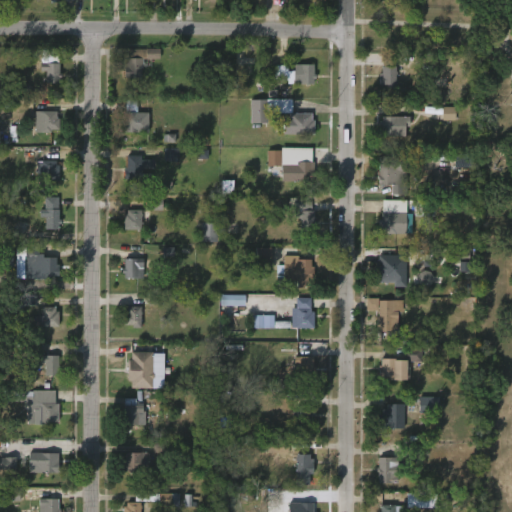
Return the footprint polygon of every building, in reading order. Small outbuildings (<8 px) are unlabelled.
[(62,0),(62,10),(74,10),(74,6),(94,7),(94,0),(62,0)] [(104,0),(105,4),(114,3),(114,8),(130,7),(130,0),(104,0)] [(257,0),(257,8),(277,9),(276,0),(289,0),(289,11),(305,11),(305,0),(257,0)] [(141,66),(141,70),(149,70),(149,75),(141,75),(141,77),(124,77),(124,62),(127,62),(128,48),(160,48),(159,58),(150,58),(150,66),(141,66)] [(58,61),(59,62),(59,82),(46,82),(46,70),(39,70),(40,62),(41,62),(42,49),(58,49),(58,61)] [(395,58),(396,87),(387,87),(387,84),(379,84),(379,73),(382,73),(383,58),(395,58)] [(117,61),(118,91),(134,90),(134,71),(152,71),(151,60),(117,61)] [(313,63),(313,73),(315,73),(315,78),(313,78),(313,83),(287,83),(287,79),(274,80),(274,65),(288,65),(288,70),(295,70),(295,64),(313,63)] [(38,95),(51,95),(51,75),(32,75),(33,83),(37,83),(38,95)] [(306,96),(306,77),(283,76),(283,78),(267,78),(267,95),(306,96)] [(388,98),(388,78),(372,78),(372,98),(388,98)] [(292,111),(292,113),(311,113),(311,120),(314,120),(314,134),(283,134),(283,116),(289,116),(289,113),(266,112),(266,123),(250,122),(250,99),(292,99),(292,111)] [(136,104),(136,112),(148,112),(147,132),(124,131),(125,100),(136,100),(136,104)] [(56,111),(56,117),(59,117),(58,129),(50,129),(50,132),(34,132),(34,128),(29,127),(29,112),(35,112),(35,110),(56,111)] [(283,111),(242,111),(243,135),(259,135),(258,125),(283,124),(283,111)] [(140,144),(140,124),(128,125),(128,114),(117,114),(117,144),(140,144)] [(406,135),(379,135),(379,120),(382,120),(382,116),(410,116),(410,126),(406,126),(406,135)] [(447,119),(434,119),(434,132),(447,132),(447,119)] [(27,124),(27,144),(50,143),(50,123),(27,124)] [(304,147),(305,126),(276,126),(275,146),(304,147)] [(397,148),(397,138),(401,138),(401,128),(371,129),(372,148),(397,148)] [(281,150),(281,157),(285,158),(285,164),(296,164),(296,161),(311,161),(311,166),(314,166),(314,182),(281,181),(281,165),(267,165),(267,150),(281,150)] [(155,159),(154,168),(141,168),(141,173),(151,173),(151,184),(131,183),(131,179),(124,179),(124,167),(126,167),(127,155),(141,155),(141,159),(155,159)] [(404,173),(404,190),(406,190),(406,196),(389,196),(389,186),(377,186),(377,156),(407,157),(407,173),(404,173)] [(55,161),(55,164),(58,164),(58,179),(41,179),(41,176),(36,176),(36,162),(41,162),(41,160),(55,161)] [(171,160),(156,160),(156,173),(171,174),(171,160)] [(259,178),(272,178),(272,162),(258,162),(259,178)] [(117,191),(133,191),(133,180),(147,181),(147,172),(134,171),(134,167),(117,167),(117,191)] [(49,172),(36,173),(37,189),(49,188),(49,172)] [(383,197),(383,206),(396,206),(396,174),(370,174),(370,197),(383,197)] [(57,206),(57,219),(60,219),(60,224),(57,224),(57,229),(45,229),(45,217),(39,216),(39,209),(44,209),(44,197),(58,197),(57,206)] [(314,210),(313,230),(300,230),(300,218),(295,217),(295,201),(311,202),(311,210),(314,210)] [(31,229),(37,229),(37,241),(51,241),(51,209),(37,209),(37,221),(32,221),(31,229)] [(141,210),(141,221),(142,221),(141,229),(123,229),(124,214),(127,214),(127,209),(141,210)] [(406,212),(412,213),(412,234),(381,233),(381,231),(379,231),(379,219),(381,219),(381,212),(406,212)] [(287,214),(287,233),(305,233),(304,213),(287,214)] [(116,242),(133,242),(133,222),(117,222),(116,242)] [(217,242),(200,242),(201,222),(217,223),(217,242)] [(193,236),(192,254),(206,254),(207,237),(193,236)] [(39,246),(39,254),(42,254),(42,257),(56,257),(56,264),(58,264),(58,275),(53,275),(53,279),(29,278),(30,260),(25,260),(25,246),(39,246)] [(298,258),(311,259),(311,270),(314,270),(314,278),(308,278),(308,284),(306,284),(306,288),(296,287),(296,280),(276,280),(277,264),(283,265),(283,255),(298,255),(298,258)] [(396,255),(396,269),(402,269),(402,281),(379,282),(379,267),(382,267),(382,255),(396,255)] [(143,259),(143,278),(124,278),(124,273),(121,273),(121,268),(124,268),(124,258),(143,259)] [(263,259),(248,259),(248,275),(263,274),(263,259)] [(8,261),(8,290),(48,290),(48,269),(33,269),(32,261),(8,261)] [(269,292),(289,292),(289,299),(304,299),(303,271),(290,271),(290,267),(275,268),(276,277),(268,277),(269,292)] [(116,290),(129,290),(128,271),(115,271),(116,290)] [(411,298),(424,297),(423,283),(409,284),(411,298)] [(310,300),(311,312),(313,312),(313,328),(291,327),(291,308),(296,308),(296,298),(310,298),(310,300)] [(391,318),(391,330),(377,330),(377,324),(375,324),(375,320),(377,320),(377,299),(398,299),(398,311),(396,311),(396,318),(391,318)] [(141,307),(140,328),(130,328),(130,324),(124,326),(124,314),(126,314),(126,306),(141,307)] [(212,317),(237,318),(237,306),(212,306),(212,317)] [(55,307),(55,311),(58,311),(58,326),(33,326),(33,316),(41,316),(41,307),(55,307)] [(304,340),(304,310),(288,310),(288,320),(283,320),(283,340),(304,340)] [(394,312),(358,311),(358,322),(369,322),(369,342),(389,343),(389,324),(394,324),(394,312)] [(50,338),(49,318),(33,319),(34,328),(27,328),(27,339),(50,338)] [(133,339),(133,319),(118,318),(118,338),(133,339)] [(244,339),(265,340),(265,327),(244,327),(244,339)] [(422,348),(422,361),(407,361),(406,379),(386,379),(386,376),(379,376),(379,366),(381,366),(381,358),(406,360),(406,348),(422,348)] [(152,380),(152,388),(130,388),(130,381),(127,381),(127,360),(131,360),(131,352),(151,352),(151,372),(154,374),(154,378),(152,380)] [(58,357),(58,365),(60,365),(60,370),(58,370),(58,375),(44,375),(45,363),(39,363),(39,355),(58,357)] [(315,370),(315,371),(313,371),(313,378),(294,377),(295,357),(313,358),(313,367),(315,367),(315,370)] [(144,364),(122,364),(121,400),(144,400),(144,364)] [(37,387),(51,387),(52,367),(31,367),(30,375),(37,375),(37,387)] [(305,369),(285,369),(286,384),(305,384),(305,369)] [(371,391),(398,391),(397,371),(370,371),(371,391)] [(55,401),(55,403),(61,403),(61,416),(57,416),(57,422),(48,422),(48,425),(25,424),(25,406),(22,400),(14,400),(14,391),(32,392),(32,390),(55,390),(55,401)] [(135,398),(135,405),(142,405),(142,411),(144,411),(144,425),(123,425),(123,405),(124,405),(124,399),(135,398)] [(404,429),(379,429),(379,413),(381,413),(381,409),(387,409),(387,404),(403,404),(404,429)] [(311,406),(311,411),(313,411),(313,424),(304,423),(304,427),(296,427),(296,414),(295,414),(296,405),(311,406)] [(431,420),(431,408),(410,409),(411,421),(431,420)] [(396,416),(378,415),(377,423),(370,423),(369,439),(395,440),(396,416)] [(116,437),(136,436),(136,416),(115,416),(116,437)] [(305,421),(287,421),(287,437),(305,436),(305,421)] [(151,451),(151,474),(133,473),(133,470),(125,470),(125,462),(127,462),(127,451),(151,451)] [(55,453),(55,458),(57,458),(57,472),(36,472),(36,468),(28,468),(29,453),(55,453)] [(259,464),(280,464),(281,453),(260,453),(259,464)] [(310,454),(310,459),(313,459),(312,474),(309,474),(309,485),(295,485),(296,458),(301,459),(301,454),(310,454)] [(397,458),(397,464),(400,464),(400,476),(397,476),(397,484),(378,484),(379,458),(397,458)] [(20,484),(50,485),(50,465),(21,464),(20,484)] [(141,483),(140,464),(116,464),(116,484),(141,483)] [(288,496),(303,496),(303,466),(287,466),(288,496)] [(0,480),(8,481),(8,469),(0,469),(0,480)] [(370,495),(390,495),(390,469),(369,469),(370,495)] [(299,502),(299,503),(313,503),(313,511),(287,511),(287,490),(299,490),(299,502)] [(57,507),(57,509),(59,509),(59,511),(38,511),(39,499),(57,499),(57,507)] [(6,511),(12,511),(11,503),(0,505),(0,511),(6,511)] [(140,503),(140,511),(123,511),(123,507),(126,507),(126,503),(140,503)] [(290,511),(290,503),(280,503),(280,511),(290,511)]
